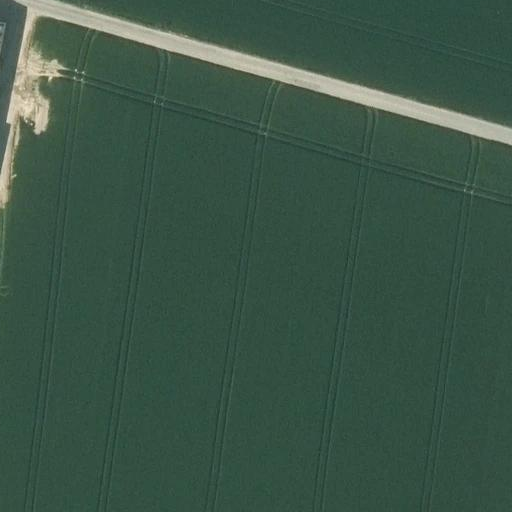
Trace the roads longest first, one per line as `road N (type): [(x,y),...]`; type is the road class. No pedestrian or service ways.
road 1 (unclassified): [(26,0),(511,137)]
road 2 (track): [(26,0),(1,212)]
